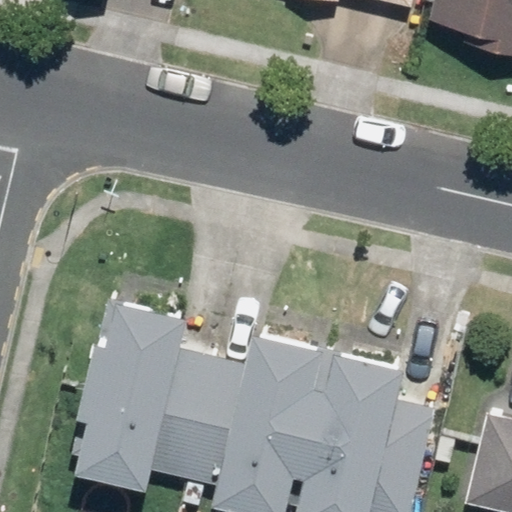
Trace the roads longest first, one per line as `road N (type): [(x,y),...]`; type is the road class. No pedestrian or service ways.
road 1 (tertiary): [(26,100),(511,212)]
road 2 (residential): [(26,100),(0,218)]
